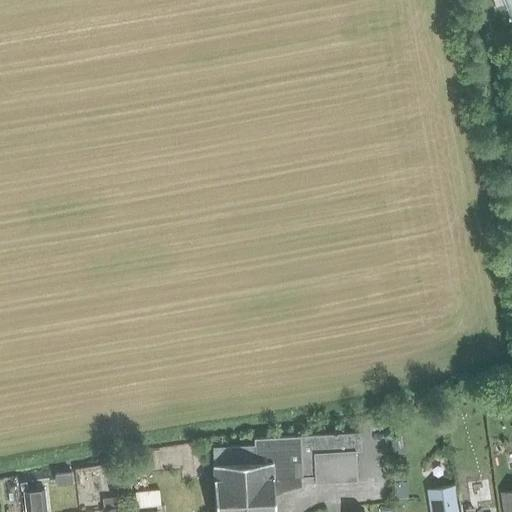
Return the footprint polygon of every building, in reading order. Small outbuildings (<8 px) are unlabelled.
[(486,400),(490,415),(504,412),(501,396),(486,400)] [(214,465),(212,465),(213,511),(274,511),(274,493),(299,486),(299,478),(314,478),(314,484),(343,482),(355,482),(354,452),(360,452),(359,434),(341,435),(254,439),(254,446),(213,448),(214,465)] [(455,511),(452,485),(426,489),(429,511),(455,511)] [(46,511),(44,489),(23,491),(24,511),(46,511)] [(134,506),(159,504),(158,489),(133,491),(134,506)] [(511,511),(511,490),(500,492),(503,511),(511,511)]
